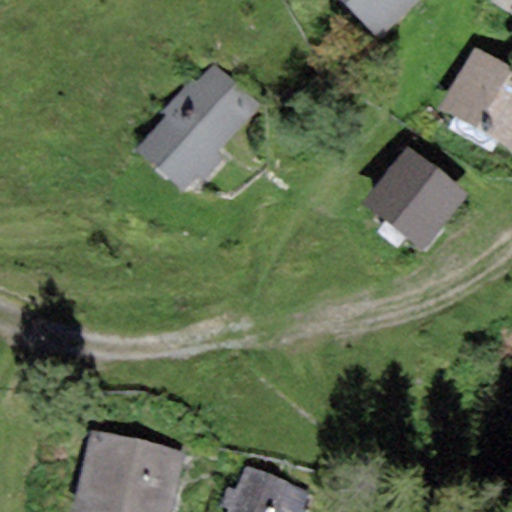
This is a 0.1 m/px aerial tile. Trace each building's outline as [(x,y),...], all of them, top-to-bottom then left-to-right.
[(341,0),(381,38),(418,0),(341,0)] [(438,111),(511,152),(511,69),(473,48),(438,111)] [(216,153),(260,106),(216,65),(197,86),(191,81),(160,113),(166,119),(137,150),(181,191),(196,175),(203,181),(223,159),(216,153)] [(427,251),(466,196),(401,149),(362,204),(427,251)] [(171,511),(185,453),(91,431),(71,511),(171,511)] [(227,511),(304,511),(312,493),(304,490),(245,468),(235,492),(227,489),(220,506),(229,510),(227,511)]
